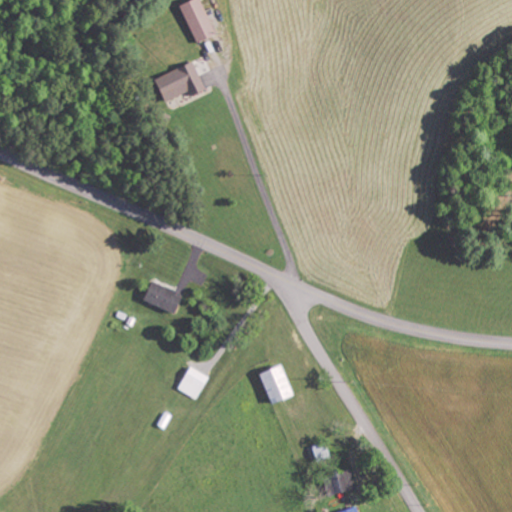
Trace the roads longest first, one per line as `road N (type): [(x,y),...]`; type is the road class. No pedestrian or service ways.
road 1 (tertiary): [(511,343),(362,314),(0,152)]
road 2 (residential): [(420,511),(307,329),(289,283)]
